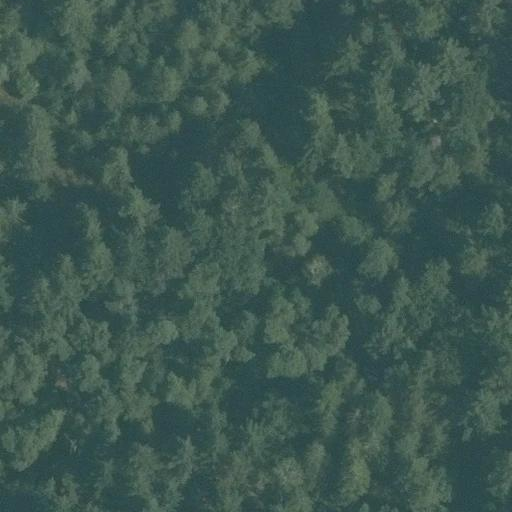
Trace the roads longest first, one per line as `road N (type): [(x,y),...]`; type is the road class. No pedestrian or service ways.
road 1 (track): [(0,364),(384,151),(472,80),(509,0)]
road 2 (track): [(472,80),(439,511)]
